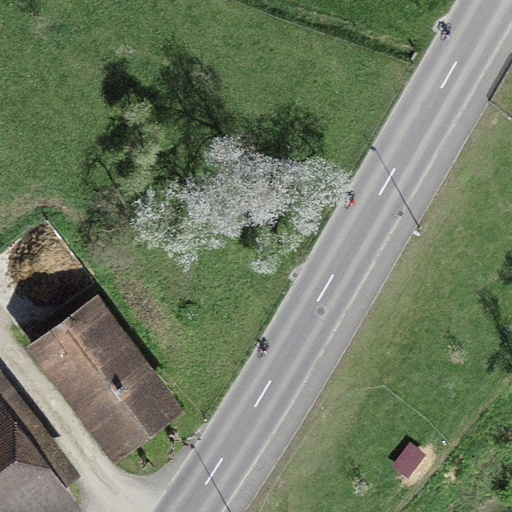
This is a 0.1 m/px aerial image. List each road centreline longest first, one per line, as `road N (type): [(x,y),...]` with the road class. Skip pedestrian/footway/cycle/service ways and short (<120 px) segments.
road 1 (tertiary): [(498,0),(266,408),(193,511)]
road 2 (track): [(111,511),(0,382)]
